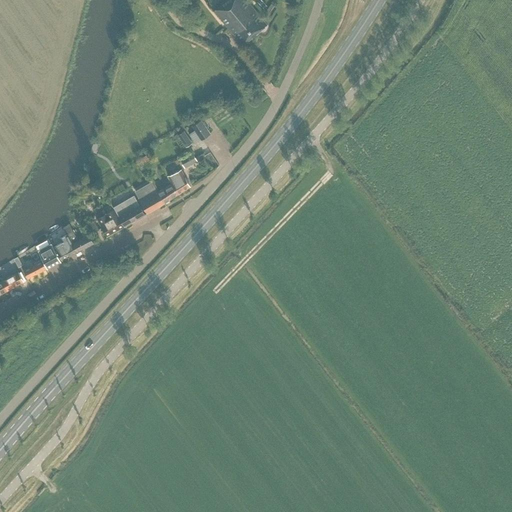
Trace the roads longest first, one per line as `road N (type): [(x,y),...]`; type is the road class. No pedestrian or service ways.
road 1 (unclassified): [(0,500),(50,447),(115,351),(364,79),(422,0)]
road 2 (primary): [(0,449),(287,128),(378,0)]
road 3 (unclassified): [(165,240),(280,100),(317,0)]
road 4 (unclassified): [(0,419),(165,240)]
road 5 (residential): [(0,318),(147,226)]
